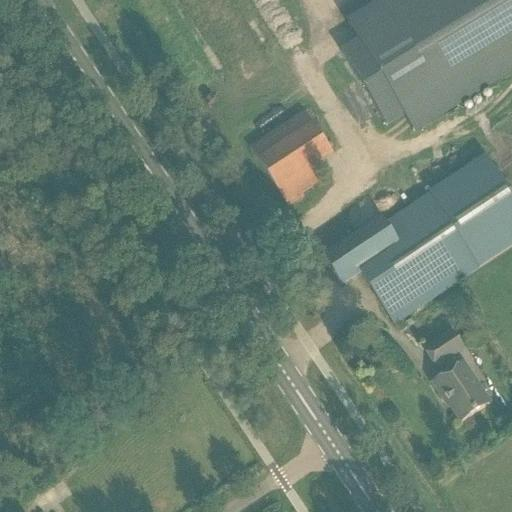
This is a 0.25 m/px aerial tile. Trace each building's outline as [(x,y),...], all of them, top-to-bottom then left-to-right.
[(511,72),(511,0),(391,0),(347,27),(357,43),(340,53),(385,128),(402,117),(412,133),(511,72)] [(249,150),(257,164),(287,209),(303,198),(302,196),(326,180),(317,167),(331,157),(303,114),(249,150)] [(370,206),(328,233),(311,244),(340,287),(359,274),(393,326),(511,247),(511,200),(485,159),(384,227),(370,206)] [(408,203),(429,189),(411,163),(390,177),(408,203)] [(452,335),(441,342),(425,353),(435,368),(436,367),(443,377),(432,385),(442,400),(444,398),(461,424),(488,405),(462,365),(459,367),(452,356),(461,350),(452,335)]
